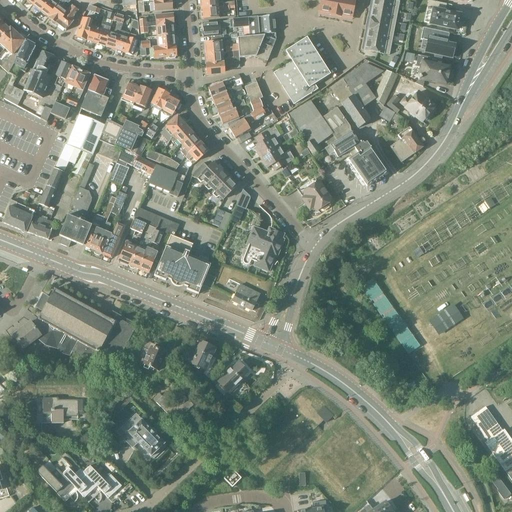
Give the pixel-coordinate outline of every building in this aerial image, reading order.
[(48,0),(36,0),(32,5),(40,12),(48,0)] [(48,18),(61,0),(54,0),(53,2),(50,0),(48,0),(40,12),(47,17),(47,18),(48,18)] [(61,0),(48,18),(56,25),(66,12),(61,8),(66,2),(68,3),(70,0),(61,0)] [(171,0),(162,0),(153,1),(154,12),(172,10),(171,0)] [(223,8),(222,3),(222,2),(218,3),(217,0),(199,0),(200,9),(223,8)] [(330,14),(332,0),(320,0),(319,12),(330,14)] [(332,0),(330,14),(340,16),(343,0),(332,0)] [(343,0),(340,16),(351,18),(354,0),(343,0)] [(397,12),(399,1),(392,0),(373,0),(372,7),(397,12)] [(66,12),(56,25),(57,25),(59,26),(58,27),(62,31),(63,30),(65,31),(73,22),(71,20),(78,11),(72,6),(66,12)] [(229,7),(223,8),(200,9),(201,20),(219,18),(219,12),(229,11),(229,7)] [(397,12),(372,7),(370,18),(395,23),(397,12)] [(429,24),(457,30),(460,15),(433,9),(429,24)] [(105,19),(113,21),(115,14),(107,12),(105,19)] [(155,27),(173,25),(174,25),(173,14),(154,16),(155,27)] [(119,35),(124,17),(119,16),(117,22),(114,33),(109,31),(104,46),(114,49),(119,35)] [(123,53),(128,37),(124,36),(130,17),(125,16),(124,17),(119,35),(114,49),(123,52),(123,53)] [(259,37),(264,36),(275,41),(273,16),(257,18),(259,37)] [(91,26),(91,25),(92,21),(82,18),(80,23),(81,23),(79,30),(78,29),(77,30),(78,31),(76,37),(75,37),(85,41),(91,26)] [(229,20),(229,22),(229,27),(229,28),(248,27),(247,18),(229,20)] [(247,18),(248,27),(249,38),(259,37),(257,18),(247,18)] [(395,23),(370,18),(368,29),(393,33),(395,23)] [(0,38),(9,28),(4,23),(3,24),(2,23),(2,22),(0,20),(0,21),(0,38)] [(140,28),(150,27),(150,21),(146,22),(146,20),(139,21),(140,28)] [(220,28),(229,27),(229,22),(202,24),(202,29),(201,31),(201,34),(203,36),(203,37),(212,36),(212,41),(223,40),(223,35),(221,35),(220,35),(220,28)] [(86,40),(95,43),(100,28),(91,25),(91,26),(85,41),(86,41),(86,40)] [(156,37),(174,35),(173,25),(155,27),(156,37)] [(10,28),(9,28),(0,38),(0,44),(4,49),(17,34),(10,28)] [(109,31),(100,28),(95,43),(104,46),(109,31)] [(423,28),(420,40),(428,41),(426,52),(434,54),(433,59),(440,60),(442,56),(451,58),(454,45),(446,44),(448,33),(423,28)] [(366,39),(391,44),(393,33),(368,29),(366,39)] [(25,41),(17,34),(4,49),(12,55),(1,67),(7,73),(8,74),(16,58),(25,41)] [(128,37),(123,53),(133,56),(136,57),(138,49),(135,49),(138,41),(138,36),(129,34),(128,37)] [(175,46),(174,35),(156,37),(157,47),(175,46)] [(267,61),(275,41),(264,36),(259,37),(249,38),(239,39),(240,44),(240,51),(241,58),(256,57),(267,61)] [(306,38),(285,52),(291,62),(273,73),(281,85),(283,84),(295,104),(317,90),(314,85),(330,75),(306,38)] [(391,44),(366,39),(364,50),(389,55),(391,44)] [(35,47),(25,41),(16,58),(27,64),(31,58),(35,49),(35,47)] [(204,54),(204,55),(222,53),(221,42),(204,44),(204,54)] [(233,52),(240,51),(240,44),(232,45),(232,46),(226,47),(226,52),(233,52)] [(175,46),(157,47),(152,48),(153,51),(148,51),(149,57),(153,57),(154,59),(168,57),(169,59),(174,59),(175,57),(176,57),(175,46)] [(31,58),(36,61),(40,52),(35,49),(31,58)] [(32,69),(23,91),(42,99),(51,77),(46,74),(50,66),(52,67),(56,58),(48,55),(48,54),(42,51),(42,52),(40,52),(36,61),(36,62),(39,63),(37,66),(38,67),(37,71),(32,69)] [(241,62),(241,58),(240,51),(233,52),(233,57),(227,58),(227,63),(230,63),(241,62)] [(204,55),(205,65),(223,63),(222,53),(204,55)] [(419,80),(414,83),(423,87),(424,80),(430,81),(433,83),(437,82),(444,84),(445,85),(445,84),(448,67),(449,67),(448,67),(442,66),(441,63),(442,60),(440,60),(433,59),(418,55),(416,66),(421,68),(419,76),(417,77),(419,80)] [(62,87),(70,66),(61,62),(57,72),(58,72),(56,76),(58,77),(54,86),(61,89),(62,87)] [(241,62),(230,63),(230,71),(242,67),(241,62)] [(223,63),(205,65),(206,77),(207,76),(213,76),(223,73),(223,63)] [(73,87),(80,70),(79,70),(78,69),(76,68),(74,68),(70,66),(62,87),(67,89),(68,85),(73,87)] [(80,70),(73,87),(83,91),(90,75),(86,73),(85,72),(82,71),(81,71),(80,70)] [(373,99),(383,106),(397,76),(383,70),(381,75),(383,76),(375,96),(373,99)] [(102,80),(94,76),(80,109),(101,118),(108,99),(102,97),(108,82),(107,82),(108,80),(103,78),(102,80)] [(211,98),(231,90),(243,85),(240,78),(229,82),(230,84),(224,87),(222,82),(215,85),(215,84),(208,87),(208,88),(207,88),(211,98)] [(250,104),(260,100),(262,99),(255,79),(251,80),(253,84),(244,88),(250,104)] [(370,120),(343,80),(331,88),(358,128),(370,120)] [(139,88),(128,84),(121,100),(133,105),(139,88)] [(14,88),(8,85),(4,94),(19,101),(21,96),(12,92),(14,88)] [(140,87),(139,88),(133,105),(132,106),(144,110),(151,91),(140,87)] [(161,111),(169,97),(170,95),(158,89),(150,106),(161,111)] [(215,107),(230,101),(228,96),(233,94),(231,90),(211,98),(215,107)] [(406,108),(405,109),(422,122),(429,113),(431,114),(435,109),(434,108),(435,106),(418,93),(410,103),(405,99),(401,103),(406,108)] [(385,105),(395,114),(399,109),(395,105),(398,101),(392,96),(385,105)] [(76,108),(78,102),(68,97),(67,101),(66,103),(76,108)] [(179,102),(169,97),(161,111),(172,116),(175,109),(177,110),(180,105),(178,104),(179,102)] [(52,110),(50,114),(56,117),(63,120),(69,122),(76,108),(66,103),(67,101),(63,99),(60,105),(55,103),(52,110)] [(230,101),(215,107),(219,117),(236,110),(235,109),(245,105),(243,100),(232,105),(230,101)] [(253,112),(260,108),(262,107),(260,100),(250,104),(253,112)] [(305,144),(313,156),(320,151),(319,151),(322,149),(319,145),(317,147),(316,145),(331,134),(336,141),(350,133),(350,126),(337,108),(322,119),(310,101),(289,114),(305,144)] [(45,121),(46,122),(50,114),(52,110),(45,107),(40,118),(45,121)] [(260,108),(253,112),(250,115),(235,124),(228,129),(231,134),(231,135),(232,138),(234,138),(235,140),(250,130),(246,125),(253,120),(254,121),(265,114),(260,108)] [(384,108),(379,117),(389,123),(391,119),(394,114),(384,108)] [(236,110),(219,117),(222,125),(239,119),(236,110)] [(123,127),(126,121),(128,116),(122,113),(117,124),(123,127)] [(394,114),(391,119),(398,123),(401,118),(394,114)] [(93,153),(99,139),(105,126),(79,115),(66,144),(82,151),(92,156),(93,153)] [(173,136),(184,126),(182,124),(183,123),(177,116),(165,127),(169,131),(165,135),(170,140),(173,136)] [(105,126),(99,139),(106,141),(111,144),(114,145),(122,129),(107,121),(105,126)] [(116,146),(123,150),(140,157),(147,140),(144,139),(145,135),(146,133),(144,132),(141,130),(141,128),(138,127),(126,121),(123,127),(122,129),(114,145),(116,146)] [(141,130),(144,132),(148,125),(142,121),(138,127),(141,128),(141,130)] [(145,135),(151,139),(158,129),(152,125),(146,133),(145,135)] [(180,145),(193,134),(187,127),(186,128),(184,126),(173,136),(170,140),(173,144),(176,141),(180,145)] [(262,157),(279,147),(274,139),(279,136),(274,127),(256,138),(259,144),(256,146),(257,148),(255,149),(258,154),(260,153),(262,157)] [(398,136),(400,140),(406,148),(408,147),(413,155),(423,148),(409,127),(398,136)] [(338,157),(354,148),(359,145),(350,133),(336,141),(325,148),(329,154),(334,151),(338,157)] [(188,153),(199,143),(198,141),(198,140),(193,134),(180,145),(184,149),(180,152),(185,157),(188,153)] [(93,153),(100,155),(106,141),(99,139),(93,153)] [(406,148),(400,140),(390,147),(401,163),(413,155),(408,147),(406,148)] [(106,141),(100,155),(105,157),(111,144),(106,141)] [(359,145),(354,148),(358,154),(349,160),(368,187),(388,172),(366,142),(364,144),(362,142),(359,145)] [(195,162),(208,151),(202,145),(201,145),(199,143),(188,153),(185,157),(188,161),(192,157),(195,162)] [(105,157),(110,160),(116,146),(114,145),(111,144),(105,157)] [(116,146),(110,160),(118,163),(123,150),(116,146)] [(263,161),(266,166),(267,168),(272,165),(275,171),(294,160),(288,151),(283,154),(279,147),(262,157),(264,160),(263,161)] [(128,165),(151,176),(153,173),(156,165),(140,157),(123,150),(118,163),(110,182),(122,187),(129,170),(127,168),(128,165)] [(156,153),(149,150),(147,156),(154,159),(156,153)] [(75,166),(62,193),(73,198),(93,156),(92,156),(82,151),(75,166)] [(313,156),(311,157),(312,158),(314,161),(315,161),(317,165),(320,163),(318,160),(323,157),(320,151),(313,156)] [(155,162),(166,167),(170,159),(160,155),(155,162)] [(170,159),(166,167),(166,169),(173,172),(179,165),(170,159)] [(204,188),(223,169),(222,168),(221,169),(216,164),(217,163),(215,161),(208,168),(203,163),(193,172),(191,176),(195,178),(199,182),(203,181),(206,184),(203,187),(204,188)] [(156,165),(153,173),(175,181),(177,175),(177,174),(173,172),(166,169),(156,165)] [(52,172),(50,178),(47,184),(46,186),(56,190),(63,173),(54,169),(52,172)] [(212,196),(231,177),(230,176),(229,177),(223,172),(224,171),(223,169),(204,188),(206,190),(210,189),(213,192),(210,194),(212,196)] [(285,169),(281,171),(286,179),(290,177),(287,172),(285,169)] [(153,173),(151,176),(148,184),(170,192),(169,195),(177,198),(182,184),(175,181),(153,173)] [(177,175),(175,181),(182,184),(184,178),(177,175)] [(231,179),(232,178),(231,177),(212,196),(214,198),(217,197),(221,200),(237,185),(231,179)] [(308,197),(306,198),(312,207),(314,205),(317,210),(320,208),(321,210),(323,210),(328,207),(328,204),(327,203),(330,201),(317,183),(304,192),(308,197)] [(43,195),(42,197),(39,205),(48,208),(56,190),(46,186),(45,191),(43,195)] [(59,244),(69,248),(71,242),(83,247),(83,245),(91,226),(81,222),(92,198),(91,198),(89,193),(89,192),(83,190),(79,188),(60,235),(61,234),(62,235),(59,244)] [(242,190),(236,206),(247,210),(251,201),(251,200),(250,198),(242,190)] [(119,193),(116,199),(110,213),(118,216),(126,196),(119,193)] [(111,197),(102,221),(106,222),(110,213),(116,199),(111,197)] [(10,226),(13,227),(20,211),(23,213),(25,208),(11,201),(2,223),(10,226)] [(26,233),(26,232),(35,212),(25,208),(23,213),(20,211),(13,227),(26,233)] [(139,222),(144,211),(138,209),(133,220),(139,222)] [(218,227),(224,212),(218,210),(212,225),(218,227)] [(149,213),(144,211),(139,222),(145,225),(149,213)] [(224,212),(218,227),(217,230),(224,232),(231,215),(224,212)] [(155,216),(149,213),(145,225),(150,227),(155,216)] [(40,237),(48,240),(49,235),(53,236),(56,228),(52,226),(54,223),(43,220),(44,217),(39,216),(39,217),(35,216),(28,233),(36,236),(40,237)] [(161,218),(155,216),(150,227),(155,229),(156,229),(161,218)] [(163,219),(158,230),(164,233),(169,222),(163,219)] [(142,231),(145,225),(139,222),(133,220),(130,229),(141,234),(142,231)] [(106,222),(102,221),(98,229),(94,227),(84,247),(93,251),(106,222)] [(101,254),(103,255),(107,244),(111,234),(107,232),(111,224),(106,222),(93,251),(94,251),(94,254),(99,256),(101,254)] [(169,222),(164,233),(171,235),(175,224),(169,222)] [(107,244),(103,255),(104,258),(108,260),(110,258),(111,258),(123,228),(116,225),(112,234),(111,234),(107,244)] [(142,231),(153,235),(155,231),(155,229),(150,227),(145,225),(142,231)] [(254,229),(247,245),(248,245),(243,260),(242,262),(244,264),(246,265),(248,265),(250,263),(251,261),(256,263),(255,266),(268,271),(274,256),(276,256),(282,241),(280,240),(282,235),(269,230),(267,235),(254,229)] [(162,234),(155,231),(153,235),(150,242),(157,245),(162,234)] [(182,285),(184,284),(188,285),(186,290),(198,295),(202,285),(206,274),(210,265),(188,256),(193,245),(170,235),(162,256),(156,271),(153,276),(166,281),(167,277),(171,278),(172,281),(173,284),(176,285),(179,286),(182,285)] [(138,270),(147,249),(150,242),(146,240),(142,248),(137,245),(128,265),(129,266),(130,268),(133,269),(135,268),(138,270)] [(137,245),(126,241),(118,261),(128,265),(137,245)] [(147,249),(138,270),(148,274),(150,268),(156,271),(162,256),(147,249)] [(216,278),(206,274),(202,285),(211,289),(216,278)] [(259,295),(240,285),(232,302),(251,311),(255,303),(259,295)] [(326,291),(320,287),(317,292),(323,296),(326,291)] [(130,326),(132,323),(112,311),(110,316),(108,319),(54,290),(49,298),(45,296),(38,309),(42,311),(38,320),(40,321),(33,326),(30,322),(12,335),(22,349),(39,336),(71,354),(72,352),(91,362),(93,358),(113,369),(135,328),(134,328),(130,326)] [(315,308),(310,305),(306,314),(314,318),(318,312),(314,309),(315,308)] [(195,349),(190,358),(193,359),(190,364),(204,371),(205,370),(202,369),(205,363),(208,364),(215,349),(200,342),(200,343),(196,352),(194,351),(195,349)] [(159,361),(162,353),(162,352),(161,352),(162,351),(155,348),(154,349),(153,349),(152,352),(149,350),(147,355),(147,354),(144,361),(142,360),(141,364),(144,365),(143,368),(147,370),(149,367),(158,371),(162,362),(159,361)] [(235,387),(249,374),(239,363),(231,370),(230,368),(225,372),(227,374),(217,383),(225,391),(232,385),(235,387)] [(8,384),(4,380),(0,384),(4,389),(8,384)] [(156,403),(162,397),(159,394),(153,400),(156,403)] [(303,394),(240,453),(264,477),(296,447),(350,503),(385,470),(334,415),(333,416),(324,407),(320,411),(303,394)] [(162,397),(156,403),(178,425),(176,422),(193,406),(183,395),(172,406),(162,396),(162,397)] [(82,400),(58,400),(58,399),(41,399),(41,423),(51,424),(63,424),(63,416),(77,416),(77,412),(82,412),(82,400)] [(511,445),(485,407),(470,418),(487,441),(484,443),(503,470),(505,472),(511,481),(511,445)] [(220,423),(212,415),(205,419),(215,429),(220,423)] [(126,432),(150,457),(164,444),(140,419),(126,432)] [(77,490),(56,469),(50,474),(42,466),(36,472),(64,502),(77,491),(77,490)] [(101,490),(112,503),(124,491),(110,475),(103,481),(89,467),(83,472),(86,475),(100,491),(101,490)] [(89,502),(100,491),(86,475),(83,472),(80,468),(73,474),(68,469),(63,474),(57,468),(56,469),(77,490),(77,491),(89,502)] [(232,470),(231,470),(223,478),(223,479),(231,487),(232,487),(240,479),(241,479),(241,478),(232,470)] [(304,474),(298,475),(299,487),(306,486),(304,474)] [(498,477),(491,482),(498,490),(496,491),(503,500),(511,494),(504,485),(498,477)] [(312,510),(298,511),(297,511),(326,511),(325,501),(311,503),(312,510)] [(366,507),(358,511),(391,511),(385,502),(372,510),(369,505),(366,502),(368,506),(366,507)]
